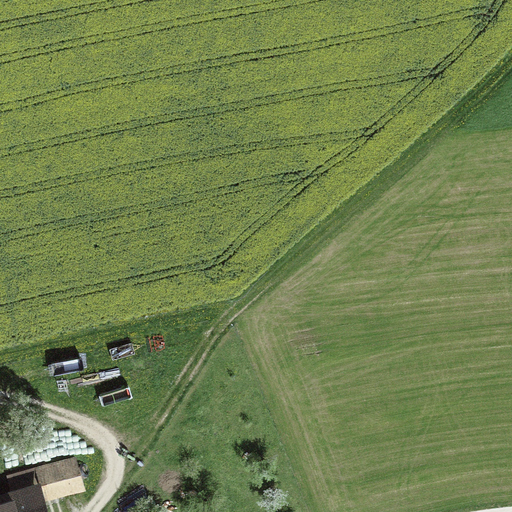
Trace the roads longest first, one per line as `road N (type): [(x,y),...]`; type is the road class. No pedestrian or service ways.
road 1 (track): [(114,473),(220,323),(511,63)]
road 2 (track): [(87,511),(114,473),(105,439),(0,397)]
